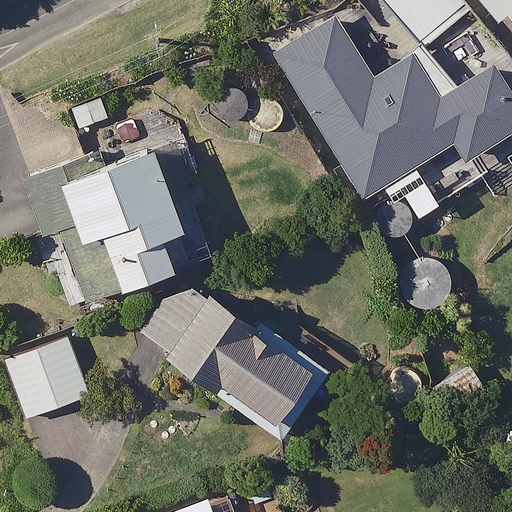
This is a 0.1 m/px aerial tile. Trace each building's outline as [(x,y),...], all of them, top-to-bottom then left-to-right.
[(469,6),(463,0),(377,0),(420,48),(469,6)] [(511,0),(476,0),(511,41),(511,0)] [(268,51),(357,198),(384,242),(478,185),(484,195),(511,178),(511,172),(506,162),(511,158),(511,102),(489,65),(444,92),(417,48),(368,77),(330,14),(268,51)] [(91,136),(101,163),(23,191),(65,308),(205,257),(186,203),(179,183),(193,178),(168,108),(91,136)] [(324,370),(196,281),(159,298),(136,330),(167,351),(162,358),(277,438),(324,370)] [(84,394),(62,335),(0,358),(0,364),(20,418),(84,394)] [(419,391),(399,356),(363,377),(383,412),(419,391)] [(481,389),(461,361),(422,388),(442,416),(481,389)] [(209,511),(204,497),(157,511),(209,511)]
